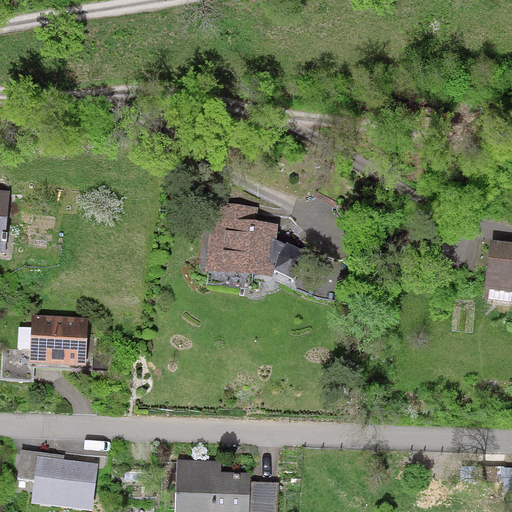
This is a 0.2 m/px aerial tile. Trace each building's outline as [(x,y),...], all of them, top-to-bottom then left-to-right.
[(249,214),(214,210),(208,271),(267,278),(268,269),(274,270),(273,275),(291,284),(299,272),(304,258),(286,249),(285,252),(272,244),(273,232),(247,229),(249,214)] [(391,231),(389,246),(419,250),(421,235),(391,231)] [(511,252),(492,250),(487,290),(488,290),(486,302),(510,306),(511,299),(511,252)] [(21,332),(17,335),(16,353),(32,354),(31,364),(81,366),(83,326),(33,324),(33,332),(21,332)] [(89,511),(94,471),(37,463),(32,506),(81,511),(89,511)] [(246,511),(248,483),(237,482),(237,479),(232,479),(232,482),(218,482),(219,467),(176,465),(174,511),(246,511)] [(503,484),(503,495),(511,494),(511,473),(511,477),(503,477),(504,471),(475,471),(474,484),(503,484)]
